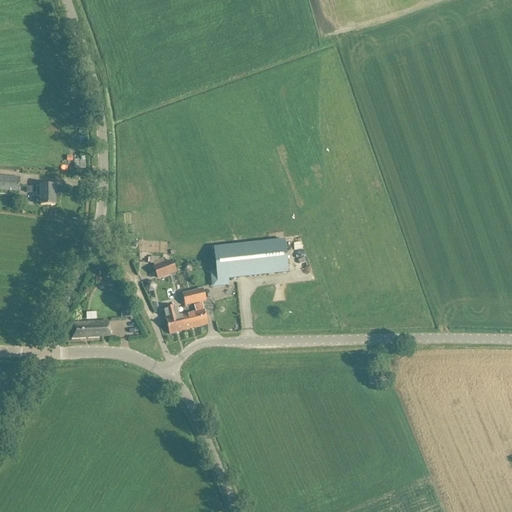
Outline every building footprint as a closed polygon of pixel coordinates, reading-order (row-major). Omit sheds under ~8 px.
[(0,175),(0,190),(18,192),(19,178),(0,175)] [(40,206),(55,206),(55,186),(40,186),(40,187),(36,187),(36,197),(40,197),(40,206)] [(217,281),(288,273),(284,240),(214,248),(217,281)] [(171,261),(154,268),(158,279),(175,272),(171,261)] [(95,275),(96,283),(106,282),(106,271),(96,271),(97,275),(95,275)] [(205,300),(202,290),(183,295),(185,305),(205,300)] [(196,312),(181,316),(184,330),(207,324),(202,305),(195,307),(196,312)] [(169,334),(184,330),(181,316),(178,317),(176,307),(164,310),(166,319),(165,319),(169,334)] [(72,338),(88,338),(110,336),(108,322),(71,324),(72,338)] [(380,384),(379,376),(369,377),(370,385),(380,384)]
